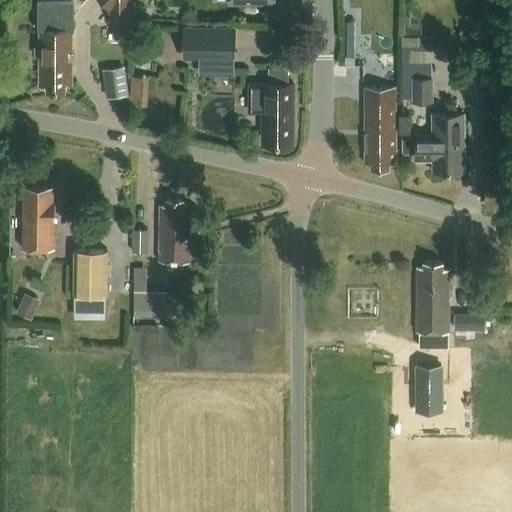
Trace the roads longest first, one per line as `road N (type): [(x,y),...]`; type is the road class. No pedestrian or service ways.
road 1 (unclassified): [(297,511),(295,179)]
road 2 (residential): [(295,179),(0,119)]
road 3 (residential): [(511,237),(314,184)]
road 4 (unclassified): [(314,184),(315,0)]
